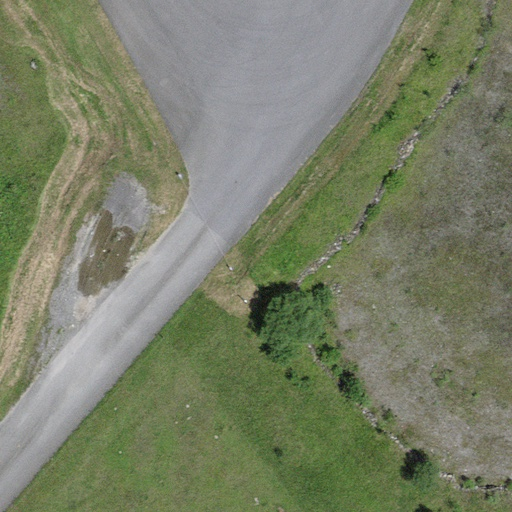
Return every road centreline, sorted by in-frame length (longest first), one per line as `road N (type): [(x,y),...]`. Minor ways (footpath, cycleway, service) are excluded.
road 1 (track): [(0,463),(208,237),(220,202),(208,0)]
road 2 (track): [(96,359),(87,287),(132,190)]
